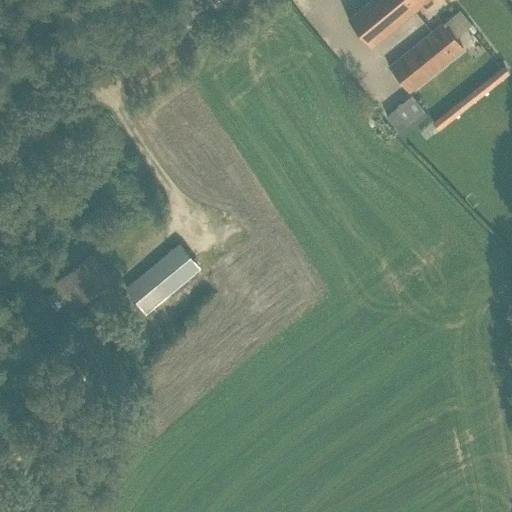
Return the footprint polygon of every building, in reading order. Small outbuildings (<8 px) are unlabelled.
[(369,0),(347,18),(366,42),(370,47),(426,0),(369,0)] [(426,35),(389,67),(409,91),(447,60),(462,47),(454,37),(442,22),(426,35)] [(463,109),(488,90),(481,81),(456,99),(463,109)] [(385,113),(398,129),(425,108),(412,92),(385,113)] [(65,218),(77,230),(107,203),(96,191),(65,218)] [(64,274),(40,295),(55,312),(68,300),(76,308),(113,275),(83,241),(56,265),(64,274)] [(178,243),(125,286),(146,311),(199,268),(178,243)]
